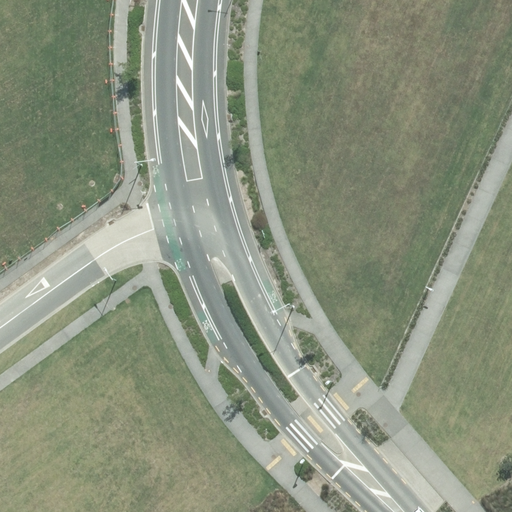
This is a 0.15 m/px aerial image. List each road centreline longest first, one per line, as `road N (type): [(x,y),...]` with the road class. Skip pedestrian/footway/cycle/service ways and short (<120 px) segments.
road 1 (tertiary): [(388,495),(335,468),(297,435),(227,338),(204,278),(195,202)]
road 2 (tertiary): [(195,202),(304,376),(364,444),(388,495)]
road 3 (residential): [(195,202),(0,335)]
road 4 (tertiary): [(195,202),(186,30)]
road 5 (residential): [(0,78),(97,28),(123,29)]
